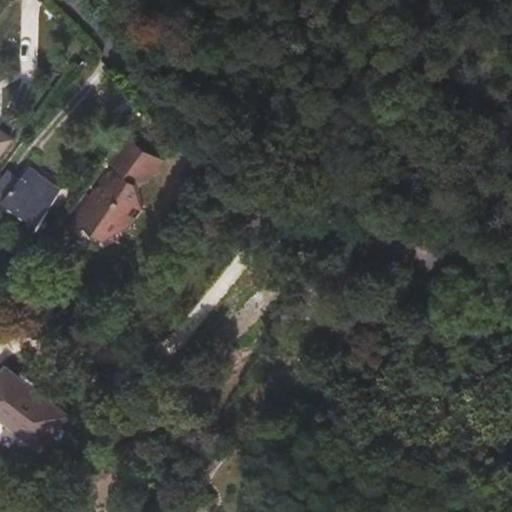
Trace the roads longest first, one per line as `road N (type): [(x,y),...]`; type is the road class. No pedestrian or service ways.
road 1 (unclassified): [(70,0),(252,200),(307,223),(511,267)]
road 2 (unknown): [(60,308),(138,337),(187,328),(280,215)]
